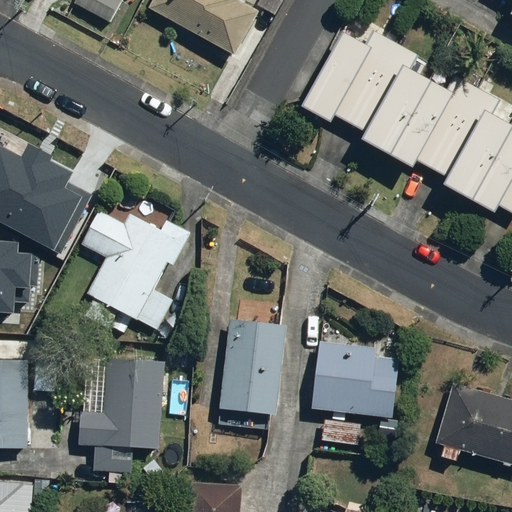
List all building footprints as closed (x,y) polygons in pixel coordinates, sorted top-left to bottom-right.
[(75,0),(72,6),(106,24),(119,0),(75,0)] [(235,2),(236,0),(150,0),(144,11),(232,60),(258,14),(235,2)] [(337,39),(297,111),(325,130),(330,119),(365,139),(357,152),(407,180),(414,168),(444,185),(439,194),(491,223),(496,214),(511,222),(511,136),(506,133),(511,121),(511,102),(497,94),(494,100),(452,77),(442,95),(409,77),(417,61),(365,32),(355,49),(337,39)] [(0,321),(4,324),(13,309),(39,321),(49,305),(22,289),(78,199),(35,172),(4,223),(0,220),(0,321)] [(104,255),(100,262),(83,297),(90,300),(81,318),(104,329),(112,315),(154,336),(171,301),(153,292),(165,269),(168,271),(186,234),(164,223),(159,232),(129,217),(124,228),(95,213),(80,244),(104,255)] [(227,323),(217,416),(228,417),(226,432),(271,436),(283,329),(227,323)] [(315,344),(309,415),(321,415),(319,443),(355,446),(358,418),(391,421),(396,361),(372,359),(373,349),(315,344)] [(28,365),(0,364),(0,450),(24,452),(28,365)] [(99,412),(74,411),(73,449),(91,450),(90,474),(132,476),(132,456),(157,457),(160,366),(100,364),(99,412)] [(455,466),(459,454),(511,469),(511,403),(453,387),(437,445),(444,447),(440,462),(455,466)] [(185,487),(184,511),(230,511),(232,489),(185,487)] [(0,501),(0,511),(27,511),(27,502),(0,501)]
